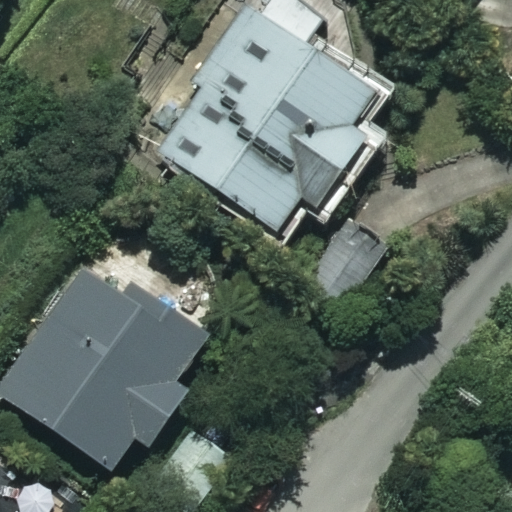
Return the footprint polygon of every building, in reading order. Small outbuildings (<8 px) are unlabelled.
[(127,111),(156,131),(147,145),(276,233),(303,194),(319,205),(387,106),(303,48),(321,21),(289,0),(245,0),(195,75),(166,55),(127,111)] [(425,0),(444,13),(453,0),(425,0)] [(384,260),(348,231),(303,286),(339,315),(384,260)] [(179,386),(209,345),(133,289),(124,303),(86,275),(0,393),(108,472),(139,429),(153,439),(188,392),(179,386)] [(196,511),(229,454),(187,430),(148,498),(172,511),(196,511)]
